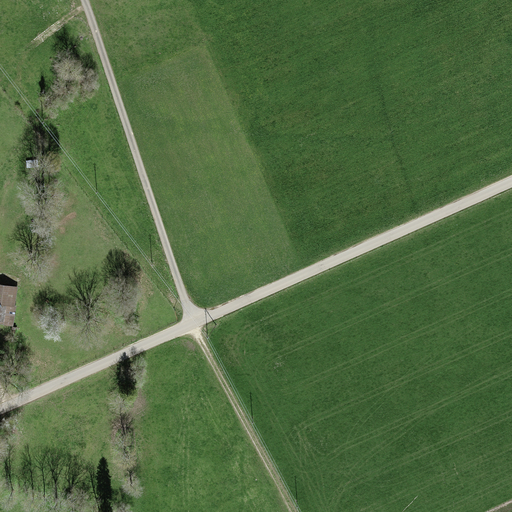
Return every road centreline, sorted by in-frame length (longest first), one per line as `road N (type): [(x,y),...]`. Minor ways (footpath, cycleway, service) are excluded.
road 1 (unclassified): [(511,183),(0,410)]
road 2 (track): [(195,324),(86,0)]
road 3 (track): [(195,324),(297,511)]
